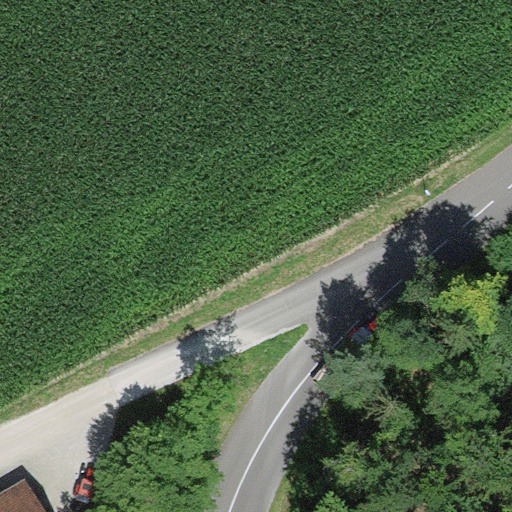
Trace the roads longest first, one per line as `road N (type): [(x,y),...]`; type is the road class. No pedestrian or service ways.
road 1 (tertiary): [(228,511),(230,496),(318,351),(317,294),(511,172)]
road 2 (track): [(317,294),(0,447)]
